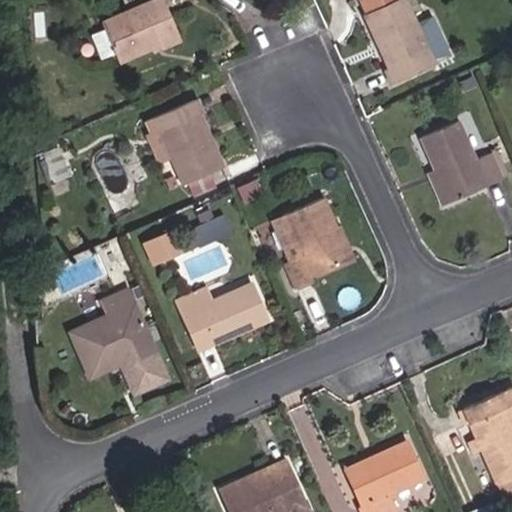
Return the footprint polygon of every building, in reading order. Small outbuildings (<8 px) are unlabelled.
[(180,39),(163,0),(152,0),(101,22),(104,29),(91,35),(101,59),(114,53),(118,62),(151,47),(159,44),(161,48),(180,39)] [(392,0),(363,0),(358,3),(363,13),(392,0)] [(415,23),(404,0),(392,0),(363,13),(388,67),(384,69),(391,84),(434,64),(430,55),(447,47),(432,15),(415,23)] [(223,167),(193,99),(145,120),(150,133),(151,134),(159,131),(171,157),(178,174),(173,176),(177,185),(182,183),(183,185),(188,183),(193,195),(214,185),(209,174),(223,167)] [(474,159),(457,120),(420,136),(435,169),(449,202),(499,177),(488,153),(474,159)] [(467,131),(476,155),(488,151),(478,126),(467,131)] [(171,157),(159,131),(151,134),(150,133),(146,135),(158,162),(171,157)] [(69,176),(57,146),(43,152),(54,182),(69,176)] [(506,174),(495,150),(488,153),(499,177),(506,174)] [(449,202),(435,169),(427,172),(442,205),(449,202)] [(177,185),(173,176),(164,180),(168,189),(177,185)] [(335,228),(322,198),(287,213),(304,254),(290,261),(285,263),(296,288),(311,281),(309,276),(343,262),(330,231),(335,228)] [(304,254),(287,213),(272,219),(290,261),(304,254)] [(193,226),(199,243),(232,231),(226,214),(193,226)] [(354,257),(340,225),(335,228),(330,231),(343,262),(354,257)] [(179,250),(171,231),(149,240),(158,259),(179,250)] [(266,319),(250,283),(209,301),(197,306),(191,294),(176,300),(199,350),(266,319)] [(209,301),(203,288),(191,294),(197,306),(209,301)] [(166,378),(127,290),(100,302),(106,315),(69,332),(89,376),(120,363),(125,374),(131,371),(140,390),(166,378)] [(140,390),(131,371),(125,374),(134,393),(140,390)] [(511,409),(509,404),(511,402),(511,385),(462,408),(476,439),(480,448),(503,500),(511,495),(511,409)] [(480,448),(476,439),(469,443),(472,451),(480,448)] [(379,454),(379,461),(346,474),(359,504),(354,506),(356,511),(400,511),(392,493),(421,480),(408,444),(379,454)] [(346,473),(378,459),(376,455),(345,470),(346,473)] [(310,511),(287,459),(272,466),(275,472),(240,488),(237,481),(217,490),(226,511),(310,511)] [(240,488),(275,472),(272,466),(237,481),(240,488)] [(400,505),(433,490),(428,479),(395,494),(400,505)] [(496,511),(492,502),(468,511),(496,511)]
